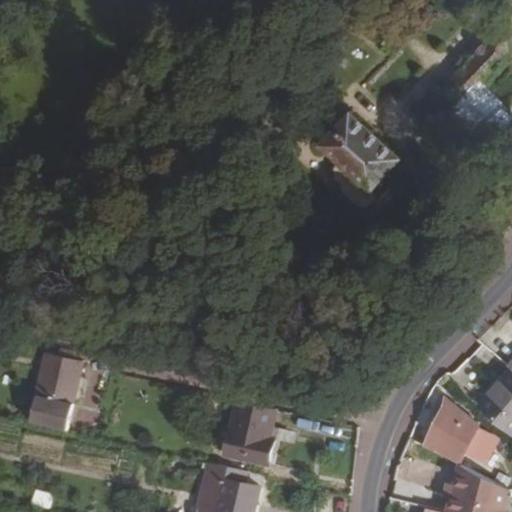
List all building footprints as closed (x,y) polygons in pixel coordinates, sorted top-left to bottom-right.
[(506,24),(437,95),(496,153),(511,135),(511,99),(506,106),(486,85),(511,58),(506,24)] [(401,160),(351,114),(322,145),(372,191),(401,160)] [(85,365),(49,356),(36,412),(33,424),(69,431),(72,420),(85,365)] [(511,433),(511,369),(480,406),(511,433)] [(448,417),(438,434),(432,432),(426,446),(461,464),(468,451),(487,462),(492,451),(473,440),(480,426),(448,401),(441,414),(448,417)] [(271,441),(277,411),(240,403),(228,456),(271,466),(276,442),(271,441)] [(511,491),(511,490),(461,465),(460,470),(511,495),(511,491)] [(249,485),(251,473),(231,469),(220,511),(219,511),(214,511),(213,511),(256,511),(262,488),(249,485)] [(460,470),(449,511),(511,511),(511,503),(509,503),(511,495),(460,470)]
